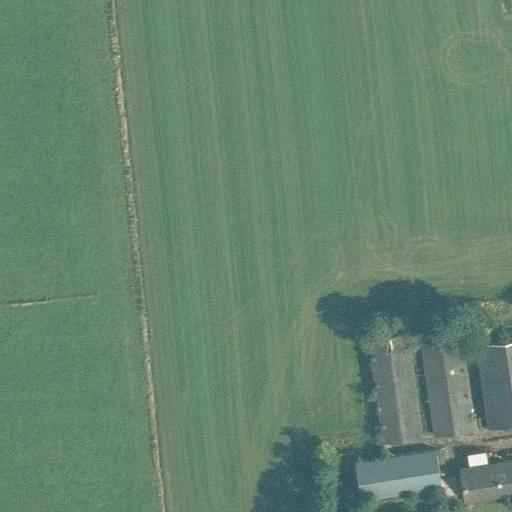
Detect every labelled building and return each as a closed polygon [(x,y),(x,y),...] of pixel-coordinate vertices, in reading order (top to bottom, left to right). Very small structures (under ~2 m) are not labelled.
[(437,432),(473,427),(459,328),(423,333),(437,432)] [(385,440),(421,435),(406,331),(370,336),(385,440)] [(490,425),(511,421),(511,335),(477,341),(490,425)] [(479,430),(481,442),(501,440),(499,428),(479,430)] [(471,461),(439,466),(436,447),(355,459),(361,498),(439,485),(442,503),(466,499),(466,498),(511,490),(511,455),(489,459),(487,446),(469,449),(471,461)]
